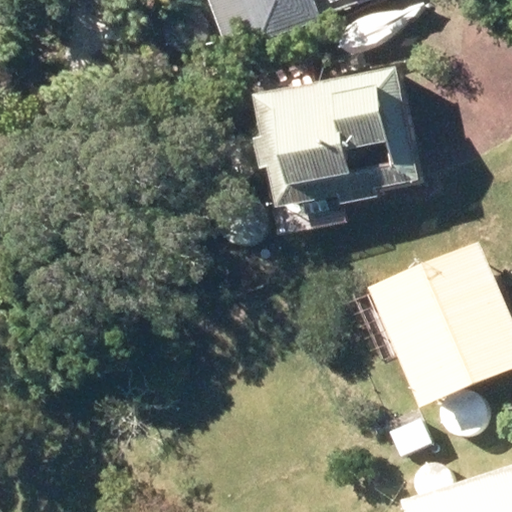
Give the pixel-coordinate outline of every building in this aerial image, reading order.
[(199,0),(217,46),(247,34),(251,45),(311,22),(305,7),(323,0),(329,0),(334,12),(364,0),(199,0)] [(385,71),(242,99),(264,211),(322,199),(323,207),(367,199),(366,191),(407,183),(385,71)] [(354,292),(407,412),(511,365),(511,349),(465,243),(354,292)] [(415,419),(383,432),(394,457),(425,444),(415,419)] [(511,511),(511,463),(386,505),(388,511),(511,511)]
